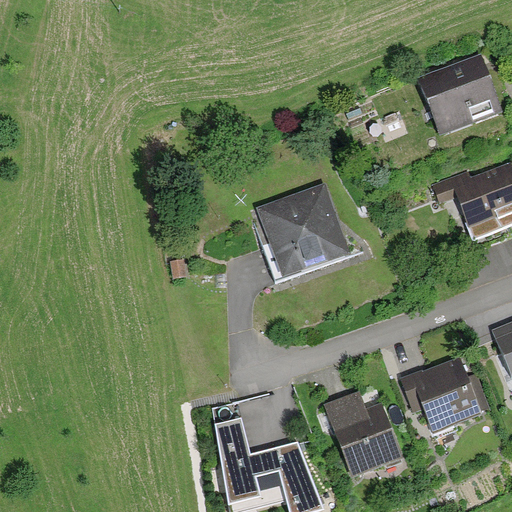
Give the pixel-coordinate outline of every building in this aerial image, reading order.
[(419,78),(440,136),(503,113),(485,65),(482,55),(419,78)] [(511,166),(468,182),(465,174),(432,186),(438,205),(457,199),(469,230),(498,220),(499,221),(511,216),(511,166)] [(325,185),(257,210),(283,281),(351,256),(338,221),(325,185)] [(511,228),(511,216),(499,221),(498,220),(469,230),(473,243),(511,228)] [(511,333),(511,323),(493,332),(497,341),(511,333)] [(511,333),(497,341),(511,377),(511,333)] [(425,372),(401,381),(413,414),(423,410),(433,436),(482,418),(481,414),(490,411),(476,375),(468,378),(461,358),(425,372)] [(403,461),(382,404),(366,410),(360,394),(325,407),(352,480),(403,461)] [(242,420),(215,427),(230,508),(261,500),(256,480),(280,473),(289,511),(324,511),(299,445),(262,454),(251,456),(242,420)]
